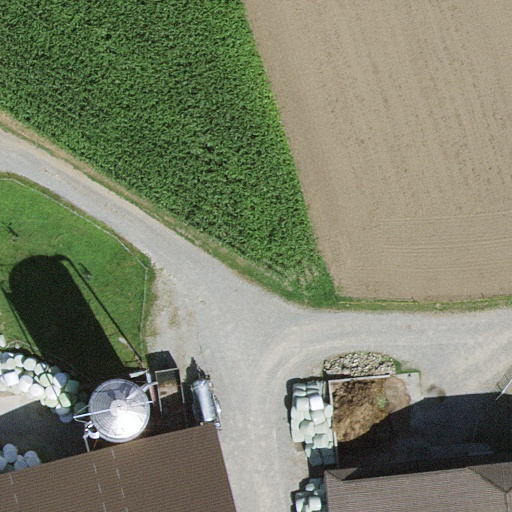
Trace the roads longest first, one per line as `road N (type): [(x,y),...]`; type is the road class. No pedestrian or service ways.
road 1 (track): [(0,154),(259,294),(302,342)]
road 2 (track): [(511,327),(302,342)]
